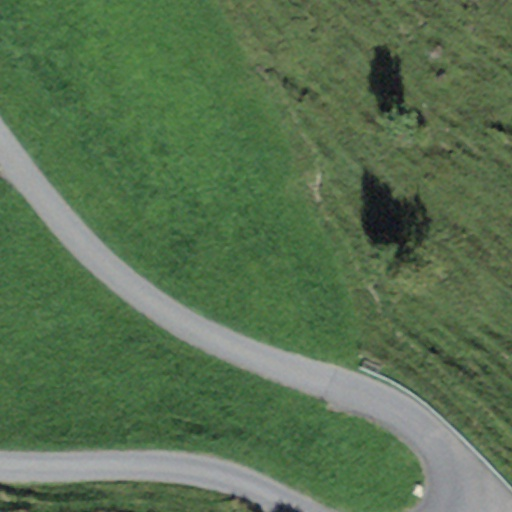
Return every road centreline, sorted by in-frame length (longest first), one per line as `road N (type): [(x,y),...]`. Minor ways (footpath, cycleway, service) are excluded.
road 1 (unclassified): [(0,153),(137,297),(303,379),(417,416),(452,460),(462,492),(453,511)]
road 2 (unclassified): [(305,511),(275,493),(185,464),(0,467)]
